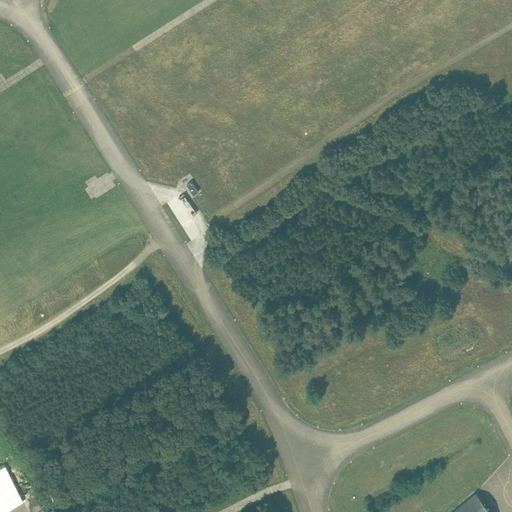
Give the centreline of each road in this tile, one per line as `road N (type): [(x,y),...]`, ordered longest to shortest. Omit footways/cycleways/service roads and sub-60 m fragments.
road 1 (track): [(203,226),(511,24)]
road 2 (unknown): [(303,465),(437,397),(461,393),(501,414),(511,433)]
road 3 (unknown): [(142,198),(17,0)]
road 4 (unknown): [(303,465),(185,266)]
road 5 (track): [(0,351),(74,307),(163,231)]
road 6 (track): [(185,266),(198,252),(203,226),(184,197),(156,191),(142,198)]
